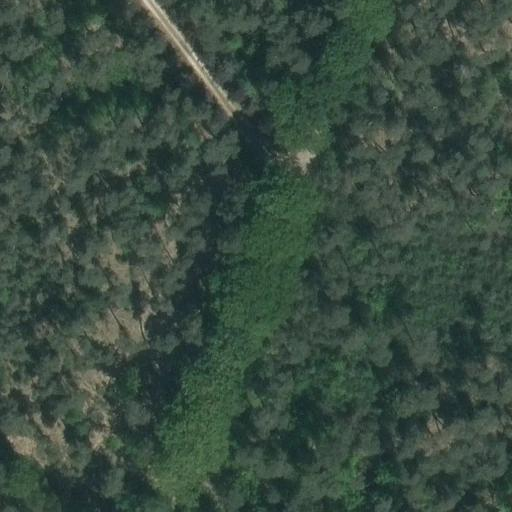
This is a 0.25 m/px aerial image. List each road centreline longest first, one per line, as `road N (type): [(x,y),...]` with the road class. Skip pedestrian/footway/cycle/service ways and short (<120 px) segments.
road 1 (track): [(362,0),(143,511)]
road 2 (track): [(153,0),(290,173)]
